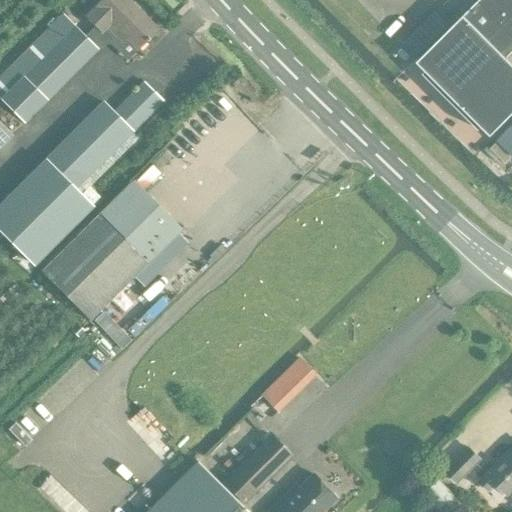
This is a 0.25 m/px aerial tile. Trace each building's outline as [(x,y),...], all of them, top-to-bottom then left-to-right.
[(137,50),(143,44),(158,30),(127,0),(100,0),(85,16),(102,32),(106,28),(122,44),(126,39),(137,50)] [(511,63),(505,57),(511,50),(511,0),(476,0),(416,60),(489,135),(511,112),(511,63)] [(0,65),(0,99),(22,122),(97,50),(57,10),(0,65)] [(404,42),(418,56),(450,25),(436,11),(404,42)] [(99,197),(81,179),(161,100),(144,82),(113,113),(103,102),(0,204),(0,230),(33,263),(91,205),(99,197)] [(511,122),(494,140),(510,155),(511,153),(511,122)] [(0,144),(10,135),(0,124),(0,144)] [(128,183),(41,270),(91,320),(134,277),(143,286),(187,243),(177,233),(178,233),(128,183)] [(299,359),(261,395),(277,411),(314,374),(299,359)] [(243,502),(290,454),(271,434),(223,482),(243,502)] [(481,460),(469,448),(446,472),(458,483),(481,460)] [(511,448),(479,482),(489,491),(496,484),(507,495),(511,490),(511,448)] [(321,511),(337,498),(312,473),(293,492),(290,489),(267,511),(248,511),(197,461),(145,511),(321,511)] [(441,511),(453,511),(463,503),(439,479),(424,494),(441,511)]
